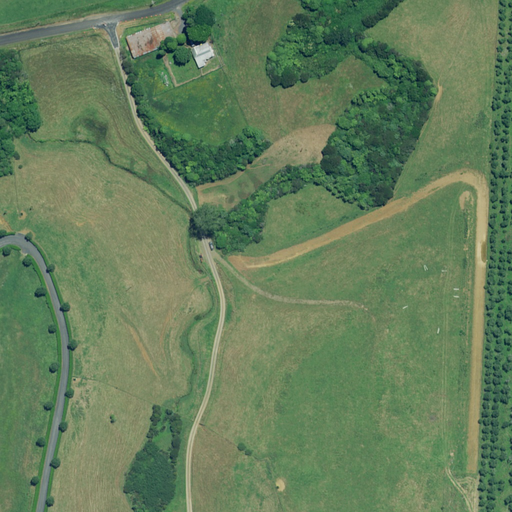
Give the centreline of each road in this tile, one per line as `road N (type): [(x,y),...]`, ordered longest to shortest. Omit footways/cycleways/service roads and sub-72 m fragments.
road 1 (track): [(106,22),(143,128),(202,227),(222,298),(210,374),(185,452),(185,511)]
road 2 (unclassified): [(183,0),(0,43)]
